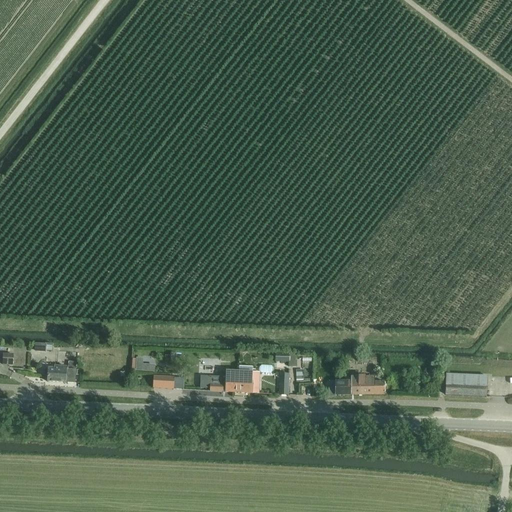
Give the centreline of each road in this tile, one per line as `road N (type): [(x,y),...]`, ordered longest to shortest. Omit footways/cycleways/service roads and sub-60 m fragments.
road 1 (tertiary): [(0,404),(407,422)]
road 2 (unclassified): [(0,134),(104,0)]
